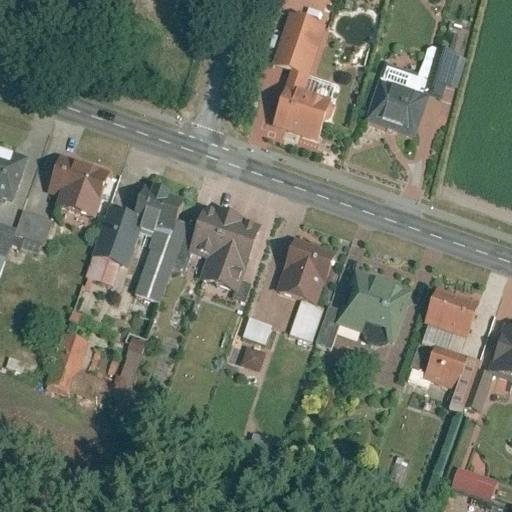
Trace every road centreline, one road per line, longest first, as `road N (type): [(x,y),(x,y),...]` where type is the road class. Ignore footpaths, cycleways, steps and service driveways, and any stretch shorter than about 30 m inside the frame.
road 1 (tertiary): [(190,136),(511,252)]
road 2 (tertiary): [(0,73),(190,136)]
road 3 (unclassified): [(190,136),(226,0)]
